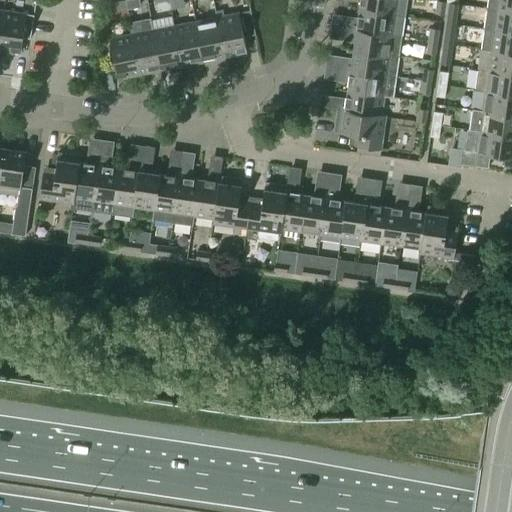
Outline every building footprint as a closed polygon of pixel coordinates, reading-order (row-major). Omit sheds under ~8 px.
[(124,0),(121,0),(112,2),(113,10),(126,7),(124,0)] [(360,0),(359,9),(396,14),(397,0),(360,0)] [(438,0),(436,0),(435,12),(444,14),(445,1),(438,0)] [(511,0),(487,0),(487,8),(511,12),(511,0)] [(444,15),(447,16),(456,17),(458,4),(455,4),(446,2),(444,15)] [(511,12),(487,8),(484,29),(511,32),(511,12)] [(351,24),(350,28),(402,36),(405,16),(396,14),(359,9),(357,25),(351,24)] [(3,10),(0,31),(0,51),(13,53),(14,51),(20,52),(24,25),(32,26),(33,14),(3,10)] [(239,12),(217,17),(225,57),(240,54),(240,51),(247,50),(239,12)] [(217,17),(195,21),(204,61),(225,57),(217,17)] [(195,21),(174,25),(182,66),(204,61),(195,21)] [(174,25),(153,29),(161,70),(182,66),(174,25)] [(350,28),(350,33),(356,34),(353,50),(399,56),(402,36),(350,28)] [(429,28),(428,39),(437,41),(438,29),(429,28)] [(153,29),(132,34),(140,74),(161,70),(153,29)] [(481,49),(491,50),(511,53),(511,32),(484,29),(481,49)] [(445,31),(443,44),(452,45),(454,32),(445,31)] [(132,34),(109,38),(117,76),(123,75),(124,77),(140,74),(132,34)] [(428,39),(426,52),(435,53),(437,41),(428,39)] [(443,44),(442,56),(450,57),(452,45),(443,44)] [(345,64),(344,69),(396,76),(399,56),(353,50),(351,65),(345,64)] [(511,53),(491,50),(488,70),(511,73),(511,53)] [(424,68),(422,80),(431,81),(433,69),(424,68)] [(344,69),(344,73),(350,74),(347,90),(384,95),(393,97),(396,76),(344,69)] [(478,69),(475,89),(485,90),(511,94),(511,73),(488,70),(478,69)] [(439,71),(438,83),(446,85),(448,72),(439,71)] [(422,80),(420,92),(429,94),(431,81),(422,80)] [(438,83),(436,96),(444,97),(446,85),(438,83)] [(339,104),(339,109),(381,115),(381,114),(384,95),(347,90),(345,105),(339,104)] [(511,94),(485,90),(482,111),(511,115),(511,94)] [(418,108),(416,120),(425,121),(427,109),(418,108)] [(339,109),(335,130),(356,133),(355,146),(380,149),(385,114),(381,114),(381,115),(339,109)] [(433,111),(432,124),(440,125),(442,113),(433,111)] [(511,115),(482,111),(479,131),(511,135),(511,115)] [(432,124),(430,137),(438,138),(440,125),(432,124)] [(462,149),(460,163),(488,167),(490,154),(511,157),(511,153),(511,135),(479,131),(467,129),(464,149),(462,149)] [(3,152),(0,175),(0,192),(18,195),(16,207),(14,206),(10,233),(24,236),(34,167),(23,165),(25,153),(23,153),(23,154),(3,152)] [(78,162),(79,162),(80,156),(57,153),(54,173),(42,172),(39,197),(73,202),(74,198),(73,198),(78,162)] [(91,211),(99,159),(94,158),(93,164),(79,162),(78,162),(73,198),(74,198),(73,202),(72,209),(91,211)] [(99,159),(91,211),(111,214),(118,168),(103,166),(104,159),(99,159)] [(118,168),(111,214),(132,217),(133,206),(139,164),(134,164),(133,170),(118,168)] [(139,164),(133,206),(153,209),(158,173),(143,171),(144,165),(139,164)] [(158,173),(153,209),(173,212),(179,170),(175,169),(174,176),(158,173)] [(173,212),(172,223),(192,226),(194,215),(199,179),(183,177),(184,171),(179,170),(173,212)] [(194,215),(213,218),(214,218),(220,176),(215,175),(214,181),(199,179),(194,215)] [(213,218),(212,222),(234,226),(232,236),(245,237),(246,227),(250,202),(238,200),(241,179),(220,176),(214,218),(213,218)] [(250,202),(246,227),(281,233),(281,228),(280,228),(286,185),(264,182),(261,204),(250,202)] [(280,228),(281,228),(300,231),(305,194),(289,192),(290,186),(286,185),(280,228)] [(305,194),(300,231),(320,234),(326,191),(321,191),(320,196),(305,194)] [(326,191),(320,234),(340,237),(345,200),(330,198),(331,192),(326,191)] [(345,200),(340,237),(361,240),(367,197),(362,196),(361,202),(345,200)] [(367,197),(361,240),(380,243),(386,206),(370,204),(371,198),(367,197)] [(386,206),(380,243),(401,245),(407,203),(402,202),(401,208),(386,206)] [(401,245),(420,248),(421,248),(426,212),(425,211),(411,209),(412,204),(407,203),(401,245)] [(420,248),(419,252),(452,257),(451,265),(473,268),(475,255),(454,252),(457,231),(445,230),(448,209),(426,206),(425,211),(426,212),(421,248),(420,248)] [(76,233),(74,241),(87,243),(88,234),(76,233)] [(88,234),(87,243),(99,245),(100,236),(88,234)] [(116,239),(115,247),(127,249),(128,240),(116,239)] [(128,240),(127,249),(140,251),(141,242),(128,240)] [(156,244),(155,253),(167,255),(168,246),(156,244)] [(168,246),(167,255),(180,257),(181,248),(168,246)] [(197,250),(195,259),(208,261),(209,252),(197,250)] [(275,261),(274,270),(286,272),(287,263),(275,261)] [(303,265),(302,274),(314,276),(315,267),(303,265)] [(315,267),(314,276),(326,278),(327,269),(315,267)] [(343,271),(342,280),(354,282),(356,273),(343,271)] [(356,273),(354,282),(367,283),(368,275),(356,273)] [(384,277),(382,286),(395,288),(396,279),(384,277)] [(396,279),(395,288),(407,289),(408,280),(396,279)]
